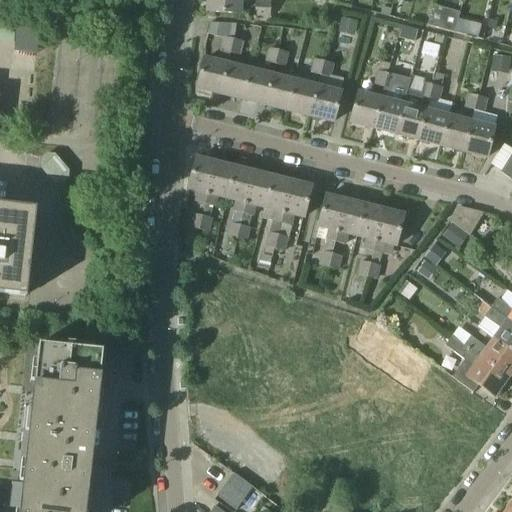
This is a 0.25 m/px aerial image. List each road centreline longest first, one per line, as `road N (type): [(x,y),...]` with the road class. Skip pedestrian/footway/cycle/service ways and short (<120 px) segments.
road 1 (residential): [(176,511),(162,334),(171,118)]
road 2 (residential): [(171,118),(511,213)]
